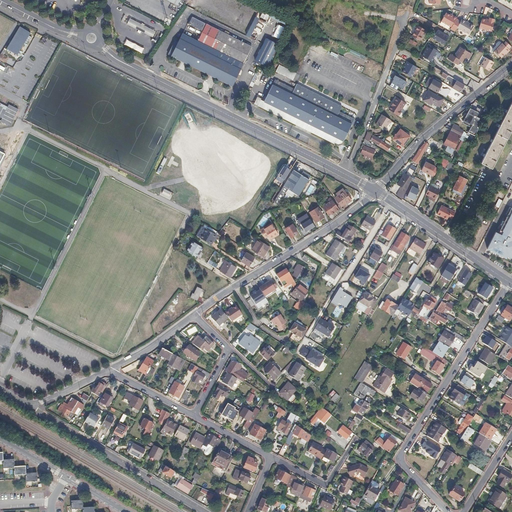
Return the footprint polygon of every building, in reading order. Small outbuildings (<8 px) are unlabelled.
[(269,14),(262,11),(259,17),(266,21),(269,14)] [(445,12),(440,20),(450,26),(449,28),(454,30),(456,27),(460,21),(455,18),(456,17),(452,14),(451,16),(448,14),(445,12)] [(178,42),(175,40),(168,54),(184,62),(209,75),(212,77),(232,86),(252,46),(192,16),(188,23),(202,31),(197,41),(182,33),(178,42)] [(129,18),(126,24),(152,37),(155,31),(129,18)] [(461,18),(460,21),(456,27),(468,33),(473,25),(461,18)] [(488,21),(481,18),(478,28),(490,31),(493,22),(492,22),(493,19),(489,18),(488,21)] [(424,29),(418,25),(412,35),(418,39),(424,29)] [(17,57),(31,34),(20,28),(7,50),(17,57)] [(450,33),(445,29),(443,33),(440,33),(436,31),(432,38),(443,45),(450,33)] [(127,38),(124,44),(142,53),(145,47),(127,38)] [(277,44),(266,39),(256,61),(267,67),(277,44)] [(410,39),(408,41),(413,44),(419,48),(420,45),(410,39)] [(493,51),(500,57),(503,53),(505,51),(505,52),(508,49),(507,48),(510,46),(504,41),(502,43),(501,43),(500,43),(499,41),(497,41),(495,44),(495,45),(492,49),(494,50),(493,51)] [(431,61),(438,50),(431,46),(430,48),(427,46),(422,54),(420,53),(417,57),(422,60),(424,57),(431,61)] [(459,49),(456,53),(454,56),(451,54),(448,58),(457,64),(460,60),(463,61),(467,54),(463,51),(459,49)] [(494,62),(486,58),(481,66),(488,70),(490,67),(491,68),(494,62)] [(405,66),(404,68),(402,72),(411,77),(417,67),(406,60),(404,65),(405,66)] [(278,66),(276,73),(294,79),(296,71),(278,66)] [(265,71),(257,68),(253,77),(260,80),(265,71)] [(269,73),(266,72),(263,79),(269,82),(272,75),(269,73)] [(403,89),(407,82),(395,76),(391,83),(403,89)] [(434,80),(429,77),(425,85),(429,87),(437,92),(441,84),(440,83),(441,81),(435,78),(434,80)] [(257,97),(253,104),(337,145),(341,144),(351,124),(340,118),(343,114),(274,79),(263,101),(260,99),(260,98),(257,97)] [(456,80),(455,81),(452,87),(460,91),(464,84),(456,80)] [(443,98),(428,90),(422,100),(431,105),(432,103),(439,106),(443,98)] [(393,105),(392,105),(389,110),(397,115),(400,114),(401,112),(400,110),(405,102),(397,97),(394,101),(395,102),(393,105)] [(511,101),(481,163),(492,169),(511,128),(511,101)] [(0,103),(0,117),(2,118),(0,121),(9,126),(13,119),(12,118),(13,115),(14,116),(18,109),(9,104),(8,107),(6,110),(2,109),(3,108),(0,106),(0,105),(1,104),(0,103)] [(477,112),(470,109),(464,120),(472,124),(470,127),(468,132),(473,135),(476,130),(477,131),(481,123),(477,122),(478,120),(479,118),(475,116),(477,112)] [(390,119),(382,114),(375,124),(384,129),(390,119)] [(451,130),(461,135),(463,131),(460,130),(459,129),(457,130),(452,127),(451,130)] [(402,145),(409,136),(400,130),(397,134),(394,134),(394,136),(394,137),(394,139),(394,140),(395,140),(402,145)] [(461,135),(451,130),(444,144),(454,149),(459,139),(463,141),(465,137),(461,135)] [(367,131),(365,136),(387,150),(389,146),(381,140),(367,131)] [(362,145),(363,145),(360,153),(371,157),(376,147),(364,139),(362,145)] [(423,144),(420,147),(417,155),(413,159),(417,162),(417,161),(417,162),(419,160),(421,157),(420,156),(426,145),(424,144),(423,144)] [(456,164),(450,161),(447,166),(454,169),(456,164)] [(435,166),(425,162),(421,171),(430,175),(435,166)] [(289,166),(286,164),(281,172),(280,173),(282,174),(283,173),(284,174),(289,166)] [(405,175),(404,174),(397,186),(402,188),(399,196),(402,198),(411,179),(415,171),(409,168),(405,175)] [(302,175),(294,170),(275,199),(280,202),(288,189),(298,196),(311,177),(304,172),(302,175)] [(465,183),(457,179),(451,192),(459,196),(463,187),(465,183)] [(441,187),(431,182),(426,192),(430,193),(433,195),(432,196),(436,198),(441,187)] [(413,185),(407,196),(414,199),(419,189),(413,185)] [(343,193),(335,199),(340,206),(344,203),(345,204),(350,200),(346,194),(344,195),(343,193)] [(328,200),(330,202),(322,207),(328,215),(330,213),(331,215),(339,209),(331,198),(328,200)] [(455,212),(441,205),(437,213),(447,219),(448,217),(452,218),(455,212)] [(317,207),(309,212),(315,222),(324,217),(317,207)] [(511,208),(498,233),(495,232),(487,248),(505,258),(507,255),(511,258),(511,256),(511,208)] [(375,222),(366,217),(361,226),(370,231),(375,222)] [(310,219),(301,224),(305,231),(314,226),(310,219)] [(264,228),(260,230),(265,238),(268,235),(270,239),(278,234),(271,224),(264,229),(264,228)] [(291,225),(284,229),(290,238),(297,233),(291,225)] [(349,225),(346,229),(353,234),(356,230),(352,228),(353,228),(349,225)] [(396,229),(388,225),(381,236),(389,241),(396,229)] [(215,235),(205,229),(199,238),(211,245),(213,242),(212,241),(215,235)] [(337,232),(336,234),(344,241),(344,242),(351,247),(354,241),(351,238),(353,234),(346,229),(342,235),(337,232)] [(409,238),(401,233),(390,250),(399,255),(409,238)] [(420,241),(415,238),(409,248),(419,255),(425,245),(422,243),(421,244),(419,242),(420,241)] [(267,246),(257,240),(251,249),(262,255),(265,249),(267,250),(269,246),(267,246)] [(343,246),(335,241),(327,252),(325,255),(334,261),(336,257),(337,257),(343,246)] [(221,245),(219,248),(226,252),(229,246),(226,244),(224,247),(221,245)] [(382,253),(375,248),(369,257),(376,262),(382,253)] [(254,258),(245,253),(240,261),(249,266),(254,258)] [(438,255),(434,253),(427,264),(437,270),(443,260),(437,257),(438,255)] [(221,261),(224,263),(217,275),(227,282),(236,267),(223,259),(221,261)] [(297,264),(293,271),(294,272),(292,276),(296,279),(299,274),(300,274),(304,268),(297,264)] [(341,269),(332,264),(324,275),(333,281),(341,269)] [(416,266),(413,264),(408,272),(412,274),(416,266)] [(457,269),(449,264),(441,276),(450,281),(457,269)] [(293,280),(286,269),(276,275),(284,288),(286,286),(291,283),(293,286),(294,287),(296,284),(293,280)] [(369,275),(361,270),(356,278),(364,283),(369,275)] [(472,274),(465,270),(458,281),(465,285),(472,274)] [(422,282),(415,278),(409,288),(415,292),(422,282)] [(273,286),(270,281),(261,287),(264,292),(273,286)] [(492,289),(484,284),(478,294),(485,299),(492,289)] [(308,292),(298,285),(292,294),(301,301),(308,292)] [(193,293),(192,293),(190,297),(197,300),(202,288),(197,286),(193,293)] [(259,288),(260,290),(265,297),(275,289),(273,286),(264,292),(261,287),(259,288)] [(343,290),(340,288),(331,302),(337,306),(339,303),(346,307),(351,298),(344,294),(344,293),(342,291),(343,290)] [(265,297),(260,290),(250,296),(256,304),(265,298),(265,297)] [(362,294),(357,302),(371,310),(376,302),(362,294)] [(472,299),(474,300),(468,310),(477,316),(483,306),(482,305),(484,302),(474,296),(472,299)] [(402,300),(397,307),(395,310),(407,317),(411,311),(413,308),(413,307),(409,305),(410,304),(406,301),(406,302),(402,300)] [(421,308),(420,307),(418,311),(413,308),(411,311),(422,318),(428,309),(430,311),(434,305),(433,304),(431,303),(426,300),(422,306),(423,306),(421,308)] [(381,302),(378,308),(392,316),(395,310),(397,307),(386,301),(384,304),(381,302)] [(298,302),(294,307),(300,311),(303,306),(298,302)] [(441,305),(440,304),(435,312),(441,315),(442,312),(445,309),(446,310),(449,312),(452,307),(445,303),(445,304),(443,303),(441,305)] [(228,310),(224,313),(228,318),(231,321),(242,315),(236,306),(232,309),(230,310),(228,310)] [(511,309),(507,306),(500,316),(508,321),(511,314),(511,309)] [(224,313),(220,310),(211,319),(219,326),(228,318),(224,313)] [(435,312),(433,310),(427,321),(436,326),(439,321),(445,325),(447,322),(448,320),(442,316),(441,315),(435,312)] [(281,315),(271,320),(273,324),(275,323),(278,327),(285,324),(281,315)] [(335,328),(321,320),(315,329),(329,338),(335,328)] [(297,321),(295,321),(289,331),(293,333),(292,334),(297,337),(297,336),(301,338),(306,330),(301,327),(302,326),(302,324),(297,321)] [(255,327),(251,323),(245,329),(248,331),(250,330),(251,331),(255,327)] [(505,334),(503,332),(498,340),(506,344),(511,347),(511,344),(511,330),(509,328),(505,334)] [(451,336),(444,331),(437,341),(438,342),(447,347),(454,337),(451,336)] [(453,332),(451,336),(454,337),(460,341),(462,338),(453,332)] [(247,337),(245,335),(239,344),(252,354),(261,343),(250,335),(249,337),(248,336),(247,337)] [(199,336),(193,344),(206,353),(214,344),(206,336),(203,340),(199,336)] [(487,336),(483,342),(493,348),(497,342),(487,336)] [(447,347),(438,342),(432,352),(439,356),(441,358),(447,347)] [(411,348),(403,343),(397,354),(404,359),(411,348)] [(277,351),(269,344),(261,353),(268,360),(277,351)] [(511,347),(506,344),(498,357),(507,363),(511,354),(511,347)] [(189,345),(183,352),(195,361),(200,353),(189,345)] [(318,367),(324,357),(320,355),(320,354),(315,352),(311,350),(310,351),(304,347),(299,354),(306,358),(305,359),(318,367)] [(162,348),(159,354),(162,356),(164,357),(167,359),(169,355),(171,356),(173,354),(162,348)] [(432,352),(427,349),(422,355),(427,359),(432,352)] [(494,355),(484,349),(478,358),(488,365),(494,355)] [(432,352),(427,359),(435,363),(439,356),(432,352)] [(173,354),(171,356),(167,364),(180,371),(185,361),(173,354)] [(439,356),(435,363),(432,367),(431,369),(430,370),(437,375),(446,361),(441,358),(439,356)] [(154,362),(147,357),(138,370),(145,375),(150,368),(154,362)] [(232,361),(225,372),(227,373),(238,380),(242,383),(247,375),(239,370),(241,367),(239,366),(240,364),(236,362),(235,363),(232,361)] [(481,368),(483,365),(476,361),(472,367),(470,366),(467,370),(478,377),(479,375),(478,374),(481,368)] [(301,365),(296,362),(287,375),(297,381),(306,369),(301,365)] [(371,366),(364,362),(353,378),(361,383),(371,366)] [(279,371),(270,363),(263,369),(271,377),(276,372),(277,372),(279,371)] [(198,367),(191,364),(187,370),(194,374),(196,371),(198,367)] [(491,370),(483,365),(481,368),(478,374),(479,375),(485,379),(491,370)] [(511,369),(507,366),(502,374),(509,378),(511,374),(511,367),(511,369)] [(196,371),(197,371),(192,381),(197,384),(199,379),(202,380),(204,376),(207,377),(209,374),(203,370),(201,374),(198,372),(200,368),(198,367),(196,371)] [(153,370),(150,368),(145,375),(144,378),(147,380),(153,370)] [(381,377),(379,376),(375,382),(377,383),(375,387),(381,391),(384,387),(385,388),(389,382),(388,381),(394,372),(387,368),(381,377)] [(472,376),(465,372),(459,381),(468,387),(473,381),(470,379),(472,376)] [(238,380),(227,373),(220,384),(230,392),(232,389),(238,380)] [(422,382),(424,379),(416,374),(410,383),(416,387),(418,385),(420,381),(422,382)] [(489,383),(488,382),(486,385),(491,388),(492,386),(498,378),(494,376),(494,375),(489,383)] [(422,382),(420,381),(418,385),(427,391),(432,384),(424,379),(422,382)] [(107,384),(100,381),(95,389),(93,388),(90,392),(97,396),(103,386),(105,388),(107,384)] [(174,381),(173,385),(168,393),(179,398),(185,387),(174,381)] [(173,385),(170,383),(165,393),(168,394),(168,393),(173,385)] [(296,390),(288,383),(279,393),(287,400),(296,390)] [(361,383),(354,394),(358,397),(365,386),(361,383)] [(309,384),(305,388),(314,396),(316,394),(318,395),(320,393),(309,384)] [(463,388),(456,384),(448,397),(457,403),(460,400),(464,393),(464,392),(462,391),(463,388)] [(375,392),(365,386),(358,397),(361,399),(363,397),(364,397),(367,392),(372,396),(375,392)] [(229,394),(217,387),(210,399),(215,401),(217,397),(225,401),(229,394)] [(414,392),(413,391),(410,397),(418,402),(419,400),(422,402),(427,394),(417,387),(414,392)] [(132,396),(127,392),(124,398),(129,401),(132,396)] [(326,392),(324,394),(333,402),(338,398),(334,394),(332,397),(326,392)] [(113,398),(105,393),(99,403),(102,405),(103,404),(107,407),(113,398)] [(249,393),(247,396),(246,399),(245,399),(250,402),(254,395),(249,393)] [(129,401),(130,401),(129,405),(138,410),(142,401),(132,396),(129,401)] [(500,401),(505,403),(501,411),(511,417),(511,406),(511,404),(511,401),(503,396),(500,401)] [(62,405),(60,404),(57,410),(67,416),(72,408),(79,412),(82,405),(71,398),(66,405),(63,403),(62,405)] [(483,401),(481,399),(473,412),(475,414),(480,406),(483,401)] [(357,406),(355,404),(351,411),(356,414),(357,413),(357,412),(362,415),(369,405),(360,400),(360,401),(357,406)] [(235,407),(227,403),(220,414),(225,417),(225,416),(232,420),(238,411),(234,409),(235,407)] [(394,409),(402,413),(399,417),(405,420),(410,414),(396,405),(394,409)] [(484,408),(480,406),(475,414),(478,416),(479,416),(484,408)] [(252,412),(244,407),(239,416),(247,420),(243,426),(248,428),(251,423),(259,411),(254,408),(252,412)] [(324,409),(321,407),(311,419),(314,421),(324,409)] [(160,414),(161,414),(158,420),(164,424),(169,414),(162,410),(160,414)] [(327,412),(323,417),(320,420),(323,423),(330,415),(327,412)] [(99,419),(90,413),(85,420),(85,421),(88,423),(88,424),(91,426),(91,425),(95,427),(99,419)] [(459,434),(462,435),(467,427),(467,426),(472,418),(473,418),(467,414),(464,419),(460,425),(456,432),(459,434)] [(115,419),(107,415),(102,424),(110,429),(115,419)] [(153,423),(143,418),(139,426),(142,428),(142,430),(144,431),(142,434),(146,436),(153,423)] [(437,418),(435,422),(442,427),(444,423),(437,418)] [(285,422),(281,420),(278,427),(283,430),(281,432),(286,434),(291,425),(287,423),(288,422),(286,421),(285,422)] [(176,425),(167,421),(163,429),(164,429),(168,431),(167,433),(170,435),(176,425)] [(435,422),(426,436),(437,442),(445,429),(442,427),(435,422)] [(127,428),(118,423),(113,432),(122,437),(127,428)] [(399,423),(397,427),(408,434),(410,430),(399,423)] [(496,430),(485,423),(478,433),(480,434),(489,440),(496,430)] [(265,430),(254,424),(249,434),(260,440),(265,430)] [(295,429),(292,427),(290,432),(307,442),(311,436),(294,424),(293,426),(296,427),(295,429)] [(351,433),(343,425),(337,432),(346,439),(351,433)] [(189,431),(179,426),(174,435),(184,440),(189,431)] [(467,427),(462,435),(460,438),(463,440),(468,433),(469,434),(471,430),(467,427)] [(205,437),(195,432),(190,443),(199,448),(205,437)] [(220,441),(208,434),(201,447),(205,449),(203,451),(204,454),(205,454),(208,453),(211,448),(215,449),(220,441)] [(489,440),(480,434),(474,444),(484,450),(490,441),(489,440)] [(375,442),(379,446),(380,446),(381,447),(383,449),(384,448),(387,451),(388,452),(396,442),(390,436),(388,439),(384,443),(379,438),(377,437),(374,440),(375,442)] [(371,445),(365,440),(359,447),(364,452),(362,454),(367,458),(372,451),(368,448),(371,445)] [(440,448),(427,440),(421,448),(426,451),(425,452),(430,455),(429,456),(434,459),(440,448)] [(132,443),(127,452),(132,455),(133,454),(136,455),(135,456),(140,459),(144,450),(132,443)] [(322,448),(313,443),(307,452),(317,458),(322,450),(322,448)] [(153,445),(148,455),(158,460),(163,451),(153,445)] [(187,449),(183,447),(178,457),(182,459),(187,449)] [(230,455),(219,449),(211,463),(222,469),(230,455)] [(337,455),(327,449),(323,457),(332,462),(337,455)] [(446,450),(440,459),(444,462),(438,471),(443,474),(449,465),(449,464),(451,466),(453,462),(454,461),(452,460),(455,456),(446,450)] [(255,459),(248,456),(243,467),(253,471),(257,463),(254,462),(255,459)] [(2,459),(2,461),(3,468),(13,467),(13,466),(13,459),(2,459)] [(470,463),(467,467),(481,476),(483,472),(470,463)] [(166,466),(162,464),(158,472),(161,474),(162,472),(166,466)] [(359,465),(351,467),(348,472),(349,477),(357,475),(362,477),(367,469),(359,465)] [(13,466),(13,467),(14,475),(25,474),(25,473),(24,466),(13,466)] [(172,469),(166,466),(162,472),(170,477),(174,471),(172,469)] [(499,474),(501,475),(499,478),(496,483),(502,486),(503,484),(507,479),(509,480),(511,475),(502,469),(499,474)] [(238,479),(246,483),(247,480),(248,481),(250,476),(242,472),(237,470),(235,475),(234,474),(232,478),(237,481),(238,479)] [(279,470),(274,477),(286,484),(290,476),(279,470)] [(25,473),(25,474),(25,481),(36,481),(35,473),(25,473)] [(296,477),(291,474),(286,486),(291,489),(290,491),(297,495),(298,492),(299,492),(302,486),(302,487),(303,485),(304,484),(299,482),(298,485),(294,482),(295,480),(296,477)] [(343,476),(339,483),(342,485),(341,486),(339,492),(345,495),(352,481),(343,476)] [(192,486),(181,479),(176,486),(187,493),(192,486)] [(372,480),(369,484),(376,488),(378,484),(372,480)] [(403,485),(395,480),(389,490),(396,495),(403,485)] [(369,484),(366,489),(363,494),(374,500),(379,490),(376,488),(369,484)] [(303,485),(302,487),(298,496),(309,501),(315,490),(303,485)] [(227,489),(230,491),(230,492),(234,494),(234,495),(240,497),(243,491),(237,488),(236,489),(228,486),(227,489)] [(464,493),(454,486),(449,495),(458,501),(464,493)] [(202,487),(200,491),(207,496),(205,499),(210,501),(214,492),(202,487)] [(493,493),(494,493),(489,501),(499,507),(506,495),(496,489),(493,493)] [(333,501),(324,496),(320,506),(329,510),(333,501)] [(359,501),(352,497),(350,503),(356,506),(359,501)] [(265,500),(261,498),(256,509),(263,511),(265,511),(268,508),(265,507),(266,504),(264,503),(265,500)] [(409,511),(415,503),(405,498),(398,511),(400,511),(409,511)] [(82,501),(71,502),(71,507),(71,510),(83,509),(83,508),(82,501)]
